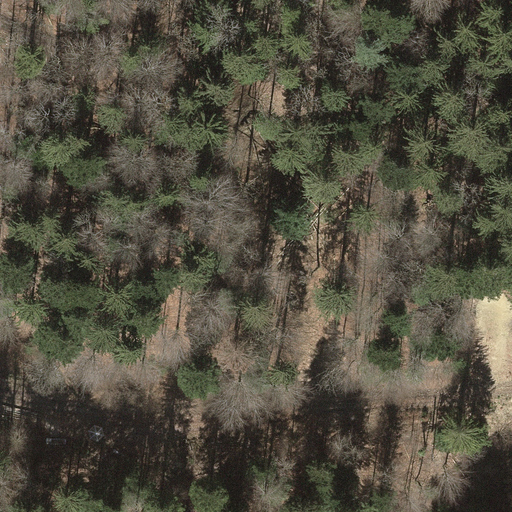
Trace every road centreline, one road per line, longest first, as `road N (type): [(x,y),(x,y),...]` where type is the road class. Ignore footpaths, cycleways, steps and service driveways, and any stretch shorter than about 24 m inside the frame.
road 1 (track): [(511,390),(202,432),(0,406)]
road 2 (track): [(174,0),(109,39),(65,45),(0,22)]
